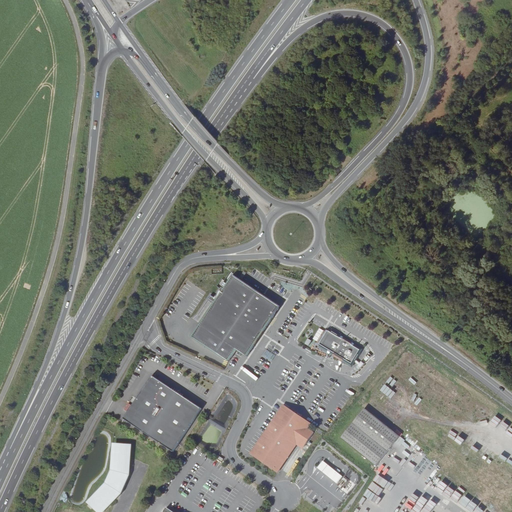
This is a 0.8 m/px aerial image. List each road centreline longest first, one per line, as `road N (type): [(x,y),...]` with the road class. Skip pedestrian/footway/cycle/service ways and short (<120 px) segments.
road 1 (trunk): [(289,0),(157,190),(25,421)]
road 2 (trunk): [(0,511),(83,341),(224,111)]
road 3 (trunk): [(224,111),(323,17),(356,13),(394,35),(410,68),(406,102),(337,182),(300,209)]
road 4 (unclassified): [(61,0),(83,54),(60,233),(0,400)]
road 5 (trunk): [(101,64),(78,259),(25,421)]
road 6 (unclassified): [(45,511),(170,279),(184,263),(218,255)]
road 7 (trunk): [(317,223),(422,92),(429,49),(416,0)]
road 8 (primary): [(122,50),(267,225)]
road 9 (primary): [(288,208),(233,166),(153,70)]
road 10 (trunk): [(224,111),(305,0)]
road 11 (primary): [(304,259),(419,332)]
road 12 (primary): [(419,332),(319,242)]
